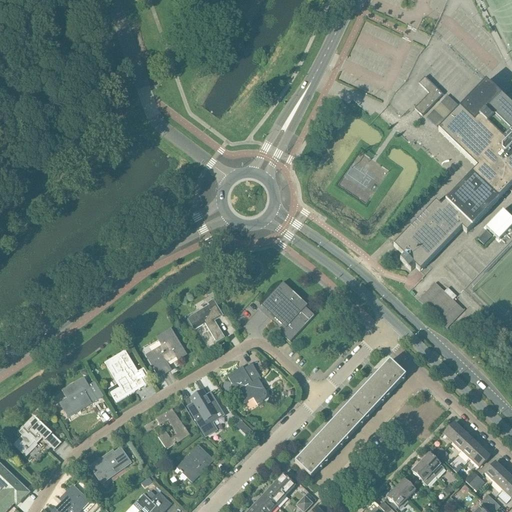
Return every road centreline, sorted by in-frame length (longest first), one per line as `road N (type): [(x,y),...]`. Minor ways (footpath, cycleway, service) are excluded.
road 1 (residential): [(36,511),(92,436),(247,347),(270,349),(319,394)]
road 2 (secondary): [(511,417),(377,287),(273,209)]
road 3 (secondary): [(0,364),(223,210)]
road 4 (unclassified): [(230,179),(160,127),(115,0)]
road 5 (tertiary): [(259,175),(351,0)]
road 6 (secondary): [(390,322),(511,435)]
road 7 (secondary): [(264,220),(390,322)]
road 8 (residential): [(319,394),(210,511)]
road 9 (residential): [(321,484),(423,375)]
road 10 (residential): [(511,460),(423,375)]
